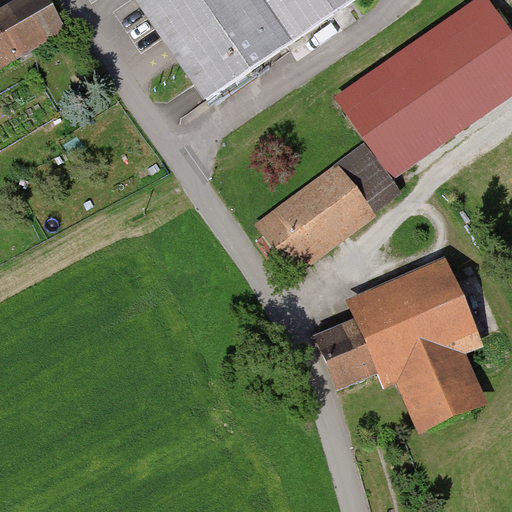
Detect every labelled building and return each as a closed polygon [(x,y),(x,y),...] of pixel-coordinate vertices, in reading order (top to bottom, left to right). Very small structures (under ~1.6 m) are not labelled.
[(0,77),(67,36),(44,0),(24,0),(0,15),(0,77)] [(133,0),(132,1),(206,107),(362,0),(133,0)] [(511,39),(483,0),(479,0),(335,104),(366,147),(396,188),(511,104),(511,39)] [(253,228),(293,282),(405,201),(396,188),(366,147),(253,228)] [(451,350),(471,342),(453,295),(323,344),(341,392),(391,373),(416,436),(476,414),(451,350)]
